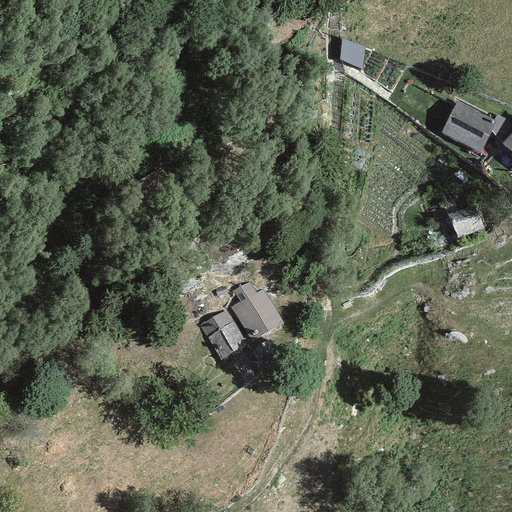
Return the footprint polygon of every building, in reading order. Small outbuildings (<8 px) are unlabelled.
[(366,71),(370,54),(347,48),(343,65),(366,71)] [(497,124),(458,104),(441,135),(480,156),(497,124)] [(511,137),(499,151),(511,162),(511,137)] [(476,206),(448,218),(459,242),(487,230),(476,206)] [(240,305),(232,309),(252,346),(284,329),(262,291),(257,293),(251,282),(233,292),(240,305)] [(226,312),(201,325),(220,362),(245,349),(226,312)]
